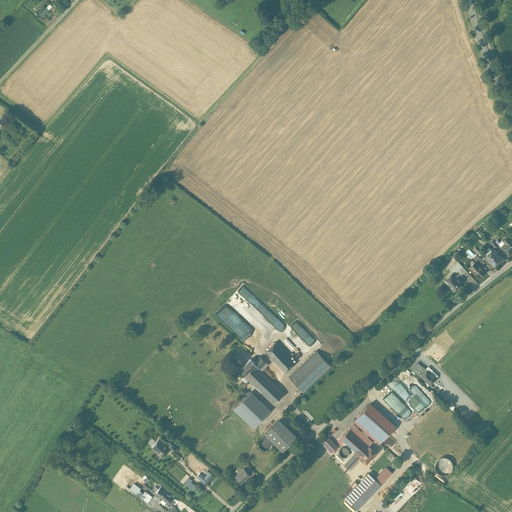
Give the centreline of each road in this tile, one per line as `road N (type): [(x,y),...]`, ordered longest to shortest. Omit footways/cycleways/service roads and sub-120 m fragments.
road 1 (residential): [(231,511),(511,262)]
road 2 (secondary): [(467,0),(511,120)]
